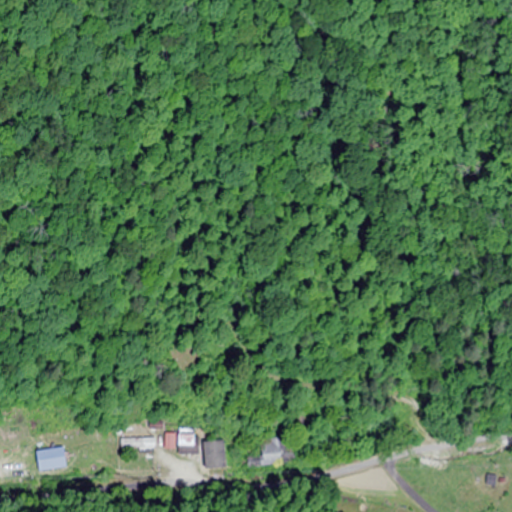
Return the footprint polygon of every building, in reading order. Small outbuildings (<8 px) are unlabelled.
[(197,429),(178,430),(178,435),(163,436),(164,455),(198,454),(197,429)] [(155,439),(122,439),(122,455),(155,455),(155,439)] [(282,463),(280,440),(262,442),(264,464),(282,463)] [(227,469),(225,442),(203,444),(205,471),(227,469)] [(65,448),(36,453),(40,473),(68,468),(65,448)]
